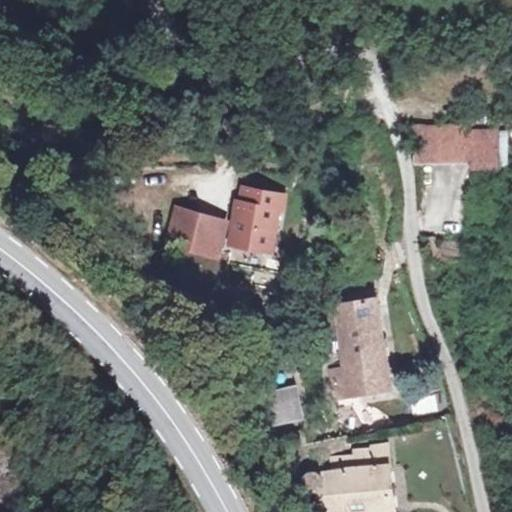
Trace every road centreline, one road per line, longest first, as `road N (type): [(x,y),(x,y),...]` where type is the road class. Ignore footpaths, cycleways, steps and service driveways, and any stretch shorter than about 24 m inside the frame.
road 1 (residential): [(155,0),(198,60),(225,71),(350,57),(379,73),(421,275),(493,511)]
road 2 (secondary): [(0,249),(132,366),(228,511)]
